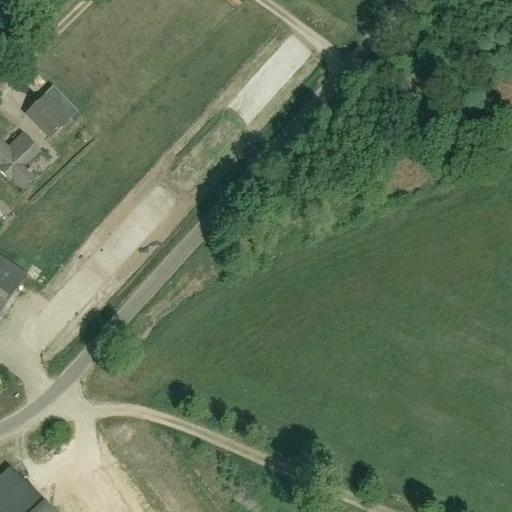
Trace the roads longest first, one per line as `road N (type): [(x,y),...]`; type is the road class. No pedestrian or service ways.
road 1 (unclassified): [(0,431),(31,415),(419,0)]
road 2 (track): [(382,511),(181,424),(42,403)]
